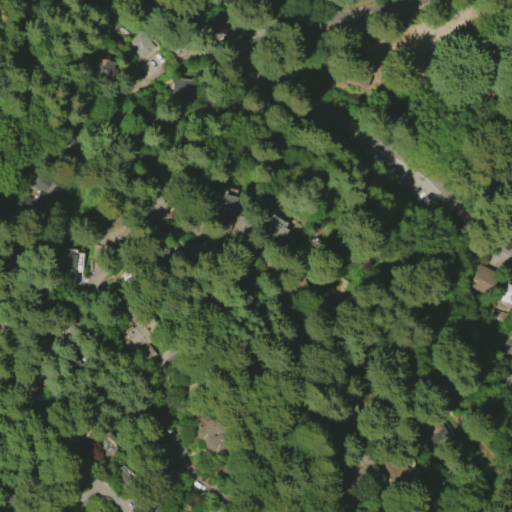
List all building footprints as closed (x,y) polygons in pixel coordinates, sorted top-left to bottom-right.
[(140,58),(126,42),(139,30),(153,47),(140,58)] [(113,62),(111,84),(91,83),(93,60),(99,61),(113,62)] [(192,99),(193,80),(173,79),(171,97),(192,99)] [(49,195),(21,178),(29,164),(38,169),(39,167),(46,172),(45,175),(57,182),(49,195)] [(229,229),(237,197),(217,192),(209,224),(229,229)] [(146,197),(145,220),(166,221),(167,197),(146,197)] [(272,214),(286,223),(283,228),(287,230),(281,241),(262,230),(272,214)] [(327,253),(322,238),(307,243),(312,258),(327,253)] [(52,253),(57,253),(57,246),(63,247),(62,253),(77,254),(76,269),(51,268),(52,253)] [(470,286),(489,295),(500,272),(481,262),(470,286)] [(148,343),(159,357),(147,366),(136,352),(131,356),(125,347),(132,341),(125,331),(140,320),(151,334),(145,340),(146,340),(143,343),(142,342),(138,345),(141,348),(148,343)] [(213,444),(219,421),(196,415),(190,438),(213,444)] [(439,416),(454,441),(438,450),(424,425),(439,416)] [(79,445),(75,454),(56,446),(63,429),(69,432),(71,427),(75,428),(77,424),(89,429),(85,438),(79,435),(75,444),(79,445)] [(410,477),(390,488),(382,474),(402,462),(410,477)] [(350,510),(348,511),(326,511),(321,507),(336,492),(347,503),(345,505),(350,510)]
